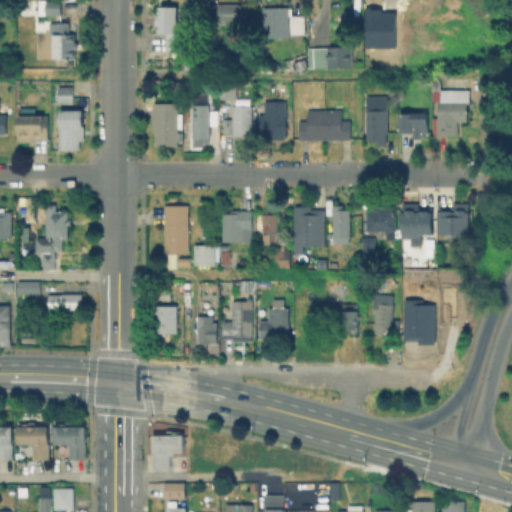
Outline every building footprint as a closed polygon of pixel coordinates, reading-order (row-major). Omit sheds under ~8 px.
[(62,0),(62,19),(56,19),(56,13),(39,14),(39,0),(62,0)] [(248,21),(219,22),(218,3),(247,2),(248,21)] [(186,23),(186,50),(167,50),(167,32),(160,32),(160,24),(156,24),(156,14),(160,13),(160,5),(178,6),(178,23),(186,23)] [(307,14),(307,32),(291,32),(291,36),(265,37),(265,29),(260,29),(260,20),(265,20),(264,6),(294,6),(294,14),(307,14)] [(76,33),(76,42),(78,42),(78,47),(75,47),(76,56),(54,57),(54,43),(50,43),(50,22),(58,22),(58,21),(69,21),(70,33),(76,33)] [(355,45),(355,66),(323,66),(323,52),(332,52),(332,45),(355,45)] [(237,80),(236,97),(220,97),(220,80),(237,80)] [(291,96),(275,97),(275,81),(291,81),(291,96)] [(74,101),(59,102),(59,85),(74,85),(74,101)] [(470,87),(471,120),(461,120),(461,134),(441,134),(441,117),(441,87),(470,87)] [(208,93),(209,141),(193,142),(192,103),(198,103),(197,93),(208,93)] [(390,95),(390,109),(391,109),(391,132),(389,132),(389,138),(371,138),(371,132),(369,132),(369,95),(390,95)] [(286,136),(286,138),(267,138),(267,136),(260,136),(259,113),(265,113),(265,100),(287,100),(287,136),(286,136)] [(178,101),(178,112),(183,112),(183,127),(178,127),(178,144),(156,145),(156,130),(153,130),(153,102),(178,101)] [(252,105),(253,135),(233,135),(233,105),(252,105)] [(353,119),(353,138),(301,139),(301,120),(304,120),(304,115),(309,115),(309,109),(344,109),(344,119),(353,119)] [(405,133),(405,115),(435,115),(435,133),(405,133)] [(20,140),(20,118),(50,118),(50,140),(20,140)] [(80,124),(80,148),(61,148),(61,124),(80,124)] [(69,210),(69,218),(72,218),(72,224),(69,224),(69,238),(63,238),(64,249),(56,249),(56,268),(44,268),(43,252),(42,252),(42,237),(48,237),(47,203),(57,203),(57,210),(69,210)] [(187,204),(187,215),(190,215),(190,252),(166,252),(166,214),(169,214),(169,204),(187,204)] [(344,204),(345,208),(352,208),(352,236),(351,236),(351,242),(336,242),(336,236),(335,236),(335,204),(344,204)] [(396,206),(397,229),(394,230),(394,236),(377,237),(377,229),(369,230),(368,209),(377,208),(377,207),(396,206)] [(276,208),(277,212),(279,212),(279,231),(286,231),(286,242),(278,242),(278,243),(264,243),(264,213),(266,213),(266,208),(276,208)] [(253,209),(253,227),(252,227),(252,240),(224,240),(224,212),(233,212),(233,209),(253,209)] [(0,210),(12,210),(13,237),(0,237),(0,210)] [(296,247),(296,211),(329,212),(328,247),(296,247)] [(437,213),(437,236),(407,236),(407,213),(437,213)] [(442,213),(474,213),(474,237),(443,237),(442,213)] [(375,254),(375,259),(366,259),(366,254),(365,254),(364,236),(377,236),(377,254),(375,254)] [(197,265),(197,246),(217,246),(217,265),(197,265)] [(291,249),(291,266),(273,266),(273,249),(274,249),(274,247),(284,246),(284,249),(291,249)] [(231,250),(231,262),(222,262),(222,250),(231,250)] [(405,256),(416,256),(416,266),(405,266),(405,256)] [(318,269),(318,261),(331,261),(331,269),(318,269)] [(41,279),(41,292),(19,293),(18,280),(41,279)] [(14,281),(14,290),(3,290),(3,281),(14,281)] [(236,292),(236,282),(248,282),(248,292),(236,292)] [(172,289),(172,299),(157,299),(157,289),(172,289)] [(84,292),(84,299),(86,299),(86,306),(84,306),(84,309),(63,309),(63,308),(50,308),(50,293),(64,293),(64,292),(84,292)] [(394,294),(392,332),(385,331),(385,332),(376,332),(376,328),(375,328),(376,312),(374,312),(375,293),(394,294)] [(359,303),(359,329),(358,329),(358,332),(351,332),(351,329),(343,329),(343,309),(344,309),(344,303),(359,303)] [(0,304),(10,304),(11,344),(0,344),(0,304)] [(177,304),(177,332),(156,332),(156,321),(155,321),(154,315),(156,315),(156,304),(177,304)] [(289,306),(290,334),(282,335),(282,337),(261,337),(261,319),(270,319),(270,306),(289,306)] [(253,307),(253,335),(246,335),(246,337),(224,338),(224,320),(233,319),(233,307),(253,307)] [(210,317),(210,322),(219,322),(220,343),(212,343),(212,346),(197,346),(196,323),(201,323),(201,319),(206,319),(206,317),(210,317)] [(55,447),(55,461),(34,461),(34,447),(24,447),(24,429),(55,429),(55,447)] [(89,445),(89,460),(73,460),(73,445),(59,445),(59,429),(89,429),(89,445)] [(17,446),(17,461),(0,461),(0,430),(17,430),(17,446)] [(171,468),(151,468),(152,437),(184,437),(184,453),(171,453),(171,468)] [(341,498),(331,498),(330,480),(341,480),(341,498)] [(165,498),(166,484),(185,484),(185,498),(165,498)] [(74,487),(74,508),(55,508),(55,486),(74,487)] [(285,494),(285,508),(287,508),(287,511),(264,511),(264,509),(266,509),(265,494),(285,494)] [(52,496),(52,511),(40,511),(40,496),(52,496)] [(187,506),(187,511),(168,511),(168,506),(169,506),(169,499),(178,499),(178,506),(187,506)] [(412,511),(412,502),(436,503),(435,511),(412,511)] [(442,511),(442,502),(465,502),(465,511),(442,511)] [(253,503),(253,511),(226,511),(226,503),(253,503)]
